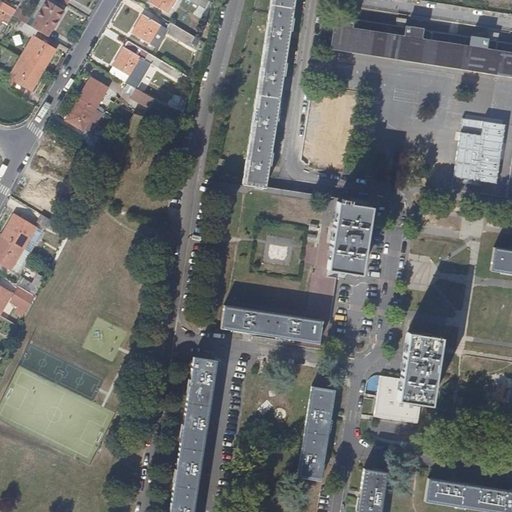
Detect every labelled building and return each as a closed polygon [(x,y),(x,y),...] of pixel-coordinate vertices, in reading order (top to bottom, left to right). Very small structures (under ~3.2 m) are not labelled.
[(48,36),(63,10),(47,0),(35,19),(30,16),(26,23),(38,30),(48,36)] [(35,19),(47,0),(46,0),(39,0),(30,16),(35,19)] [(166,13),(173,0),(150,0),(149,3),(166,13)] [(208,1),(207,0),(188,0),(204,9),(208,1)] [(265,186),(293,0),(270,0),(242,183),(265,186)] [(12,15),(16,9),(5,2),(1,8),(6,12),(1,21),(2,21),(6,24),(12,15)] [(153,34),(159,24),(142,14),(131,33),(148,44),(149,42),(153,34)] [(511,43),(496,41),(497,37),(488,35),(488,39),(404,27),(405,22),(396,21),(395,25),(334,15),(330,48),(511,75),(511,43)] [(35,34),(38,30),(26,23),(24,22),(20,28),(34,36),(34,35),(35,34)] [(198,40),(175,26),(170,23),(167,28),(164,32),(178,40),(195,49),(198,40)] [(156,46),(164,32),(167,28),(159,24),(153,34),(149,42),(156,46)] [(25,59),(38,38),(34,35),(34,36),(21,56),(25,59)] [(43,69),(56,48),(39,38),(38,38),(25,59),(33,64),(43,69)] [(125,82),(140,56),(145,59),(149,53),(128,40),(119,54),(108,72),(112,74),(125,82)] [(30,90),(43,69),(33,64),(25,59),(21,56),(20,56),(8,75),(5,81),(10,84),(13,80),(30,90)] [(135,88),(150,63),(145,59),(140,56),(125,82),(135,88)] [(96,108),(108,87),(91,77),(78,98),(96,108)] [(189,118),(156,99),(135,88),(130,97),(149,108),(144,116),(154,119),(179,126),(180,126),(181,126),(182,126),(182,127),(186,128),(189,118)] [(348,135),(349,127),(346,126),(349,103),(349,100),(323,96),(313,156),(340,161),(344,135),(348,135)] [(83,130),(96,108),(78,98),(66,119),(83,130)] [(90,134),(102,112),(96,108),(83,130),(90,134)] [(456,177),(499,182),(507,122),(463,117),(456,177)] [(105,160),(110,150),(96,142),(90,151),(105,160)] [(360,274),(370,205),(337,200),(326,269),(344,271),(348,272),(360,274)] [(23,248),(34,227),(13,214),(1,235),(23,248)] [(70,231),(42,214),(38,223),(65,238),(70,231)] [(28,251),(40,231),(34,227),(23,248),(28,251)] [(0,263),(10,269),(23,248),(1,235),(0,236),(0,263)] [(17,274),(30,252),(28,251),(23,248),(10,269),(17,274)] [(511,250),(493,248),(490,270),(511,273),(511,250)] [(425,283),(424,259),(409,260),(410,283),(425,283)] [(38,286),(32,282),(21,275),(16,284),(18,285),(33,294),(38,286)] [(38,286),(41,280),(35,277),(32,282),(38,286)] [(33,294),(18,285),(14,292),(30,302),(35,295),(33,294)] [(0,310),(10,292),(4,289),(0,296),(0,310)] [(318,343),(322,320),(224,305),(220,328),(318,343)] [(429,405),(439,341),(406,336),(399,380),(379,377),(373,415),(415,422),(418,403),(429,405)] [(191,511),(215,360),(193,357),(168,511),(191,511)] [(320,481),(335,390),(311,387),(296,477),(320,481)] [(378,511),(385,472),(363,468),(356,511),(378,511)] [(501,511),(510,511),(511,502),(511,491),(428,479),(425,500),(501,511)]
